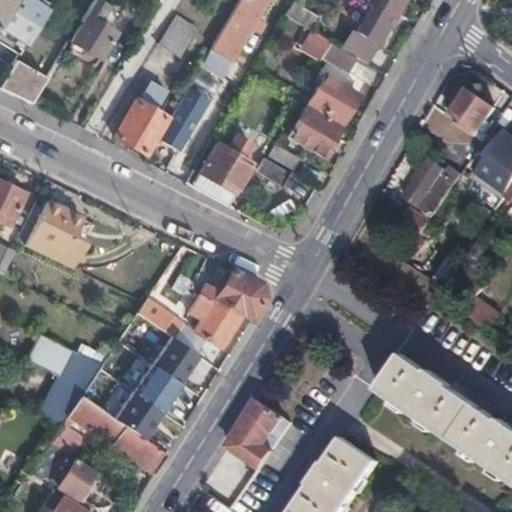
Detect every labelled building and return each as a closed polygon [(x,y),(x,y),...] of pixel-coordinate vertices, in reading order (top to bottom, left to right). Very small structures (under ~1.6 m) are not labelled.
[(50,0),(4,0),(0,7),(0,41),(17,52),(50,0)] [(92,0),(68,40),(70,41),(69,44),(70,48),(77,53),(80,53),(82,52),(84,51),(85,48),(99,56),(115,29),(100,19),(109,4),(106,2),(106,0),(92,0)] [(239,0),(211,48),(231,60),(233,61),(269,0),(239,0)] [(293,0),(292,0),(285,14),(310,30),(319,15),(293,0)] [(402,0),(365,0),(373,4),(393,16),(402,0)] [(393,16),(373,4),(357,32),(352,30),(341,49),(366,63),(393,16)] [(175,13),(171,20),(193,34),(198,27),(175,13)] [(193,34),(171,20),(157,43),(179,57),(193,34)] [(330,42),(310,30),(298,51),(318,63),(320,60),(326,50),(330,42)] [(340,48),(330,42),(326,50),(336,55),(340,48)] [(211,48),(204,59),(224,71),(231,60),(211,48)] [(326,50),(320,60),(331,66),(336,55),(326,50)] [(13,59),(0,80),(0,88),(23,99),(29,103),(45,76),(39,73),(13,59)] [(339,100),(347,87),(326,75),(311,100),(342,120),(350,107),(339,100)] [(135,96),(112,135),(144,154),(167,115),(155,108),(166,89),(153,80),(142,100),(135,96)] [(157,138),(179,151),(209,99),(187,86),(157,138)] [(358,94),(347,87),(339,100),(350,107),(358,94)] [(467,92),(449,117),(475,137),(489,118),(495,110),(467,92)] [(292,133),(312,146),(320,133),(330,140),(338,125),(307,107),(292,133)] [(475,137),(483,142),(498,122),(489,118),(475,137)] [(508,194),(511,187),(511,136),(505,132),(488,157),(490,159),(476,179),(505,199),(507,195),(508,194)] [(320,133),(312,146),(323,153),(330,140),(320,133)] [(216,142),(190,186),(226,205),(250,163),(241,157),(250,143),(235,135),(227,148),(216,142)] [(273,141),(266,153),(292,169),(298,158),(273,141)] [(264,157),(256,170),(282,185),(289,173),(264,157)] [(428,160),(403,196),(417,206),(441,169),(428,160)] [(461,174),(450,166),(443,176),(455,184),(461,174)] [(0,183),(0,221),(8,226),(23,195),(0,183)] [(288,192),(264,208),(276,223),(297,207),(288,192)] [(46,201),(24,244),(73,268),(86,243),(73,237),(82,218),(46,201)] [(412,210),(403,224),(420,236),(430,222),(412,210)] [(0,245),(0,271),(1,273),(12,251),(0,245)] [(219,264),(205,257),(199,267),(213,275),(219,264)] [(262,282),(233,268),(221,292),(207,284),(201,294),(213,301),(240,315),(249,320),(264,296),(262,282)] [(470,272),(456,293),(472,303),(486,282),(470,272)] [(136,312),(158,328),(161,330),(162,330),(171,317),(145,299),(142,303),(136,312)] [(219,347),(240,315),(213,301),(194,330),(219,347)] [(472,316),(488,327),(499,311),(482,301),(472,316)] [(193,330),(171,317),(162,330),(169,336),(183,345),(193,330)] [(59,375),(38,415),(59,425),(80,395),(101,363),(39,332),(25,359),(59,375)] [(183,345),(169,336),(151,363),(179,382),(197,354),(183,345)] [(403,354),(378,389),(438,431),(511,481),(511,424),(502,418),(500,420),(451,387),(451,385),(430,370),(428,372),(403,354)] [(179,382),(151,363),(133,391),(162,411),(180,383),(179,382)] [(162,411),(133,391),(116,419),(144,439),(162,411)] [(59,425),(47,442),(69,454),(72,456),(85,437),(68,427),(73,419),(151,475),(165,453),(144,439),(116,419),(103,410),(80,395),(59,425)] [(231,443),(229,446),(260,467),(261,468),(273,451),(272,450),(290,423),(284,419),(285,418),(257,399),(231,443)] [(344,511),(349,506),(379,461),(343,436),(325,462),(322,460),(307,483),(309,484),(289,511),(344,511)] [(47,442),(27,472),(40,480),(56,458),(64,463),(69,454),(47,442)] [(80,485),(91,468),(73,457),(64,470),(60,467),(58,472),(56,472),(52,479),(57,482),(55,485),(79,500),(86,489),(80,485)] [(83,511),(61,498),(51,511),(83,511)]
